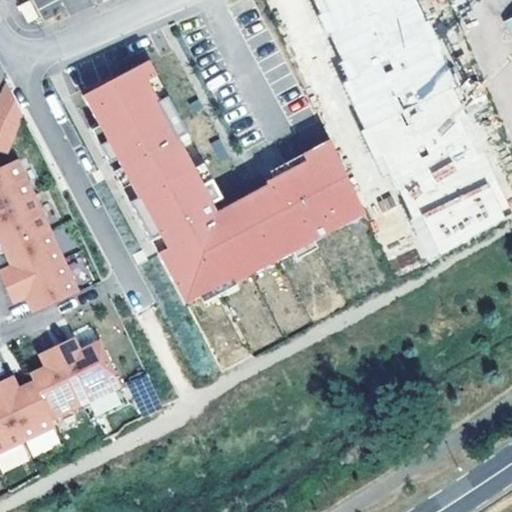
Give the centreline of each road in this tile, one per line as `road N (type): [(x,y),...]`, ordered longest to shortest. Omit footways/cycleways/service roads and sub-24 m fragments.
road 1 (residential): [(141,303),(13,57)]
road 2 (residential): [(13,57),(161,0)]
